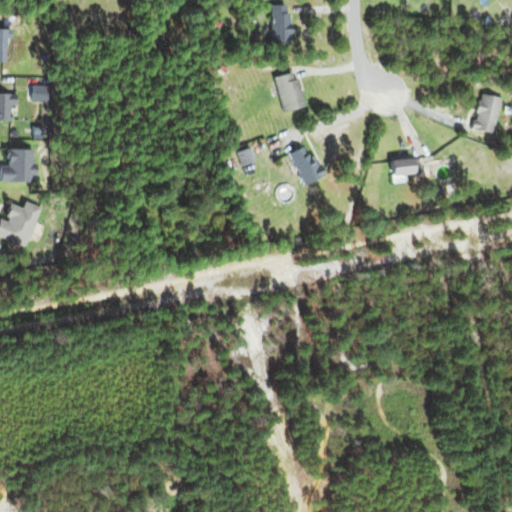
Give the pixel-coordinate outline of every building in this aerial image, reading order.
[(285,12),(281,12),(281,3),(266,4),(267,42),(286,41),(285,12)] [(268,76),(278,111),(299,105),(289,70),(268,76)] [(491,132),(495,96),(474,93),(470,129),(491,132)] [(311,153),(302,156),(298,145),(288,149),(300,181),(319,174),(311,153)] [(0,147),(0,180),(29,181),(30,149),(0,147)] [(233,151),(237,166),(250,162),(246,147),(233,151)] [(385,174),(414,173),(414,156),(384,157),(385,174)] [(0,238),(21,246),(35,206),(18,200),(16,206),(3,202),(0,209),(0,238)]
